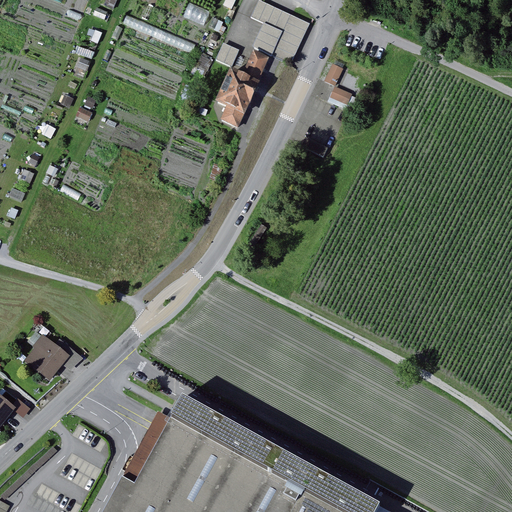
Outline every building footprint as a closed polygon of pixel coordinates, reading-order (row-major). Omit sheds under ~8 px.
[(116,1),(114,0),(105,0),(103,6),(111,10),(116,1)] [(235,0),(234,0),(225,0),(222,7),(230,11),(235,0)] [(262,25),(282,34),(271,57),(290,65),(308,25),(257,2),(249,19),(262,25)] [(271,57),(282,34),(262,25),(252,48),(271,57)] [(121,29),(115,27),(111,38),(117,40),(121,29)] [(101,34),(94,32),(90,42),(97,45),(101,34)] [(218,37),(212,35),(208,45),(213,47),(218,37)] [(188,49),(190,42),(179,38),(177,46),(188,49)] [(238,52),(222,45),(214,61),(231,68),(238,52)] [(239,77),(227,71),(212,106),(223,111),(218,122),(235,130),(266,60),(250,53),(239,77)] [(209,61),(200,57),(195,69),(204,72),(209,61)] [(88,61),(80,58),(74,76),(82,79),(88,61)] [(342,71),(330,66),(323,82),(335,87),(342,71)] [(196,90),(186,86),(179,101),(190,105),(196,90)] [(352,96),(334,88),(327,103),(345,111),(352,96)] [(73,100),(65,96),(61,105),(69,109),(73,100)] [(96,100),(87,96),(84,104),(92,108),(96,100)] [(92,112),(82,108),(78,116),(88,120),(92,112)] [(55,129),(46,125),(43,134),(52,137),(55,129)] [(327,150),(304,139),(300,148),(323,159),(327,150)] [(38,157),(31,154),(27,164),(34,167),(38,157)] [(57,170),(49,166),(45,175),(53,178),(57,170)] [(32,174),(22,171),(19,180),(28,184),(32,174)] [(12,197),(22,200),(24,194),(14,191),(12,197)] [(18,212),(11,209),(7,217),(14,220),(18,212)] [(23,363),(48,383),(62,366),(68,359),(53,347),(40,337),(32,348),(34,349),(23,363)] [(58,341),(53,347),(68,359),(62,366),(69,372),(82,359),(58,341)] [(0,425),(11,412),(13,410),(10,407),(15,400),(5,392),(0,397),(0,425)] [(392,511),(185,398),(172,420),(161,414),(107,511),(392,511)] [(16,399),(15,400),(10,407),(13,410),(11,412),(21,419),(29,410),(16,399)] [(5,511),(9,507),(0,502),(0,511),(5,511)]
